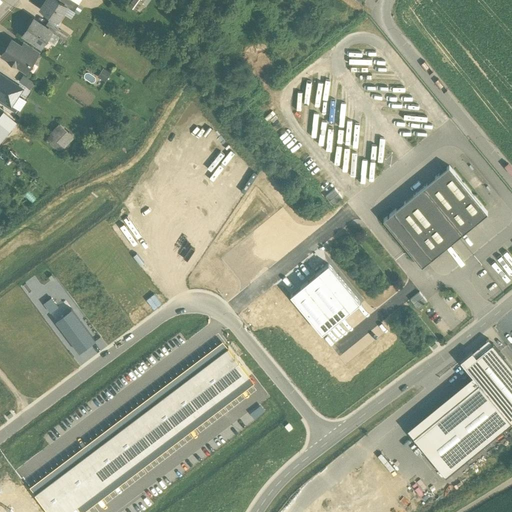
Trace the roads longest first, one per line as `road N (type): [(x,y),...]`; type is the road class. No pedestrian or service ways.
road 1 (residential): [(327,442),(215,304),(201,298),(185,300),(0,439)]
road 2 (tertiary): [(511,300),(327,442)]
